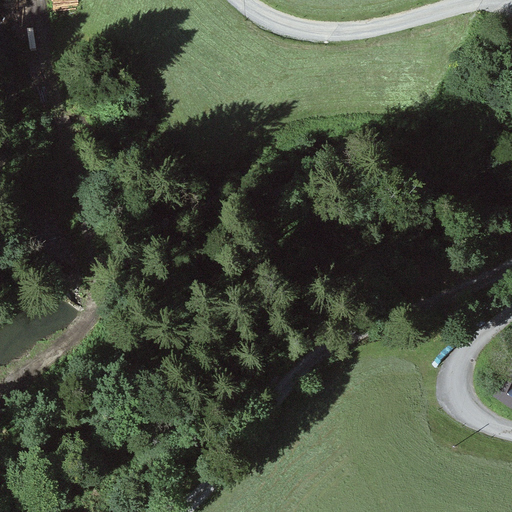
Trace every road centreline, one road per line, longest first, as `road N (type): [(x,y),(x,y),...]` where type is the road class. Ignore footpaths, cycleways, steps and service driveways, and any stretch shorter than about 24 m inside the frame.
road 1 (track): [(182,511),(300,370),(374,325),(511,264)]
road 2 (track): [(498,0),(357,34),(295,31),(238,0)]
road 3 (track): [(511,430),(471,419),(453,392),(462,353),(511,315)]
